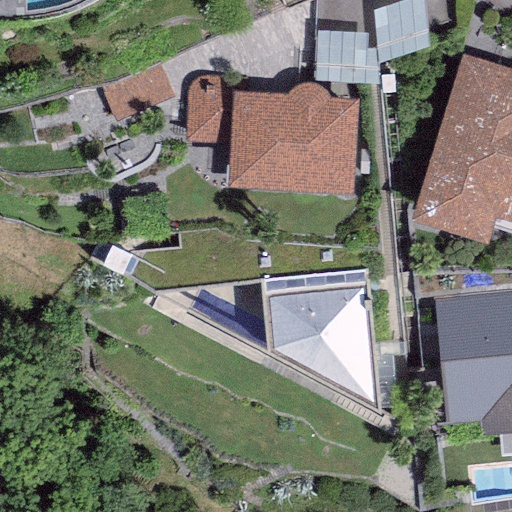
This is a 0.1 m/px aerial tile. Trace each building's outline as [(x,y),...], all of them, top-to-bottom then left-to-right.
[(324,77),(372,81),(376,34),(328,30),(324,77)] [(511,66),(462,51),(412,209),(486,233),(494,206),(511,211),(511,66)] [(284,89),(244,87),(244,78),(204,75),(197,76),(191,79),(187,83),(185,88),(182,136),(227,138),(225,175),(350,182),(355,93),(326,91),(321,85),(313,79),(304,78),(296,79),(289,83),(284,89)] [(370,265),(260,273),(266,351),(380,406),(370,265)] [(511,292),(434,300),(446,422),(480,419),(481,433),(511,429),(511,292)]
